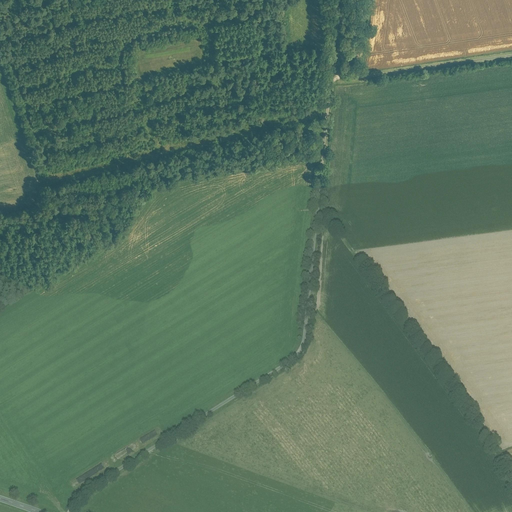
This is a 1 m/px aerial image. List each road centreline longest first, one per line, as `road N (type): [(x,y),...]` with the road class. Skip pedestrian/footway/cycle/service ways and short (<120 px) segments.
road 1 (residential): [(70,511),(82,493),(295,353),(335,80)]
road 2 (residential): [(511,55),(335,80)]
